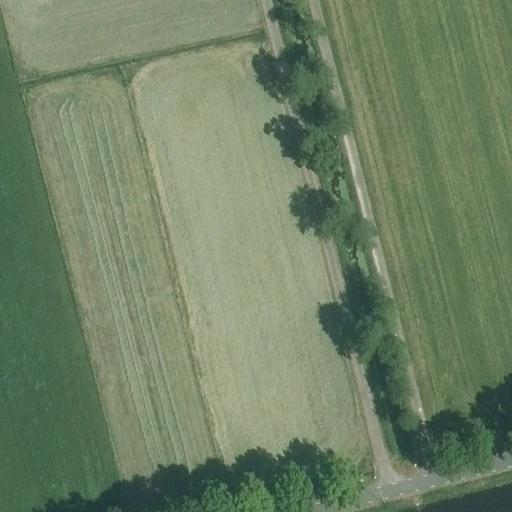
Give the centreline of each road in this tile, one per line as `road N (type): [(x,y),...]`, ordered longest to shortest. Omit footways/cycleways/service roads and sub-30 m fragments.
road 1 (track): [(390,484),(264,0)]
road 2 (unclassified): [(283,511),(511,454)]
